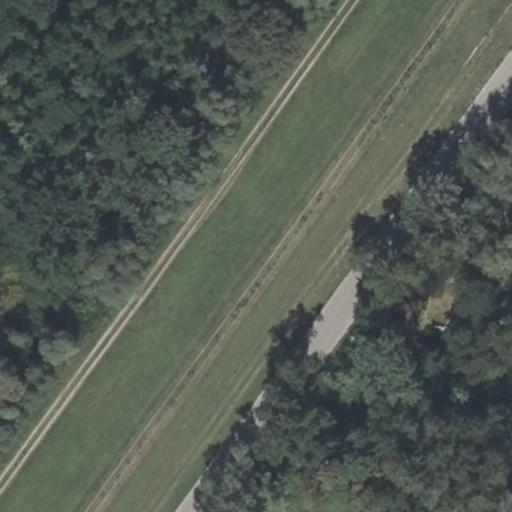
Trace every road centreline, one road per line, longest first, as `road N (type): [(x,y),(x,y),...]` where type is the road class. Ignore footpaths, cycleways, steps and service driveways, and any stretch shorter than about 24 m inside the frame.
road 1 (track): [(461,0),(88,511)]
road 2 (track): [(0,487),(355,0)]
road 3 (unclassified): [(511,67),(190,511)]
